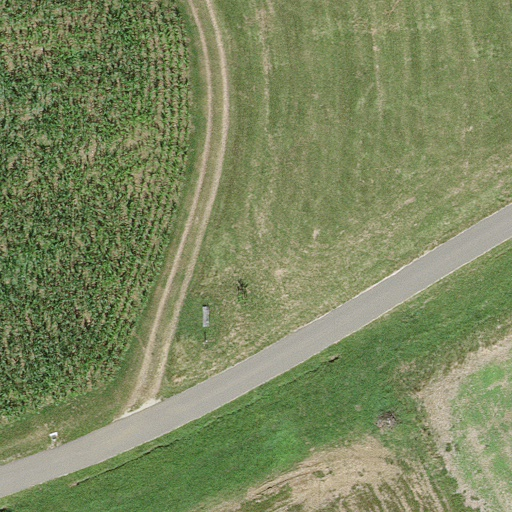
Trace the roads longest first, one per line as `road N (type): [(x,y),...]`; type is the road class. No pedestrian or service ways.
road 1 (unclassified): [(0,488),(126,436),(330,328),(511,217)]
road 2 (track): [(126,436),(196,223),(212,55),(187,0)]
